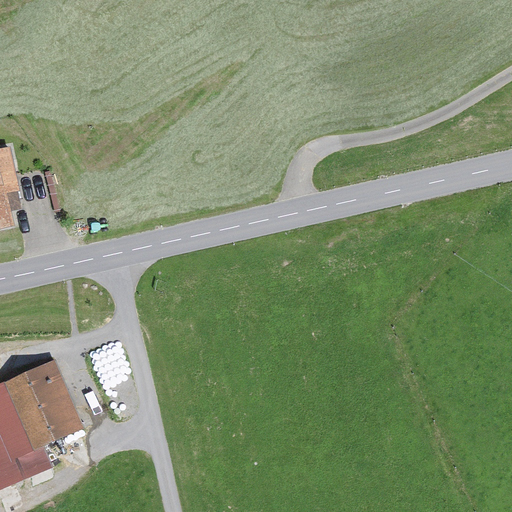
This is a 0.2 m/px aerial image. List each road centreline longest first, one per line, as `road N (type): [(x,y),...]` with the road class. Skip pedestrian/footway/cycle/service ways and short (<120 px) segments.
road 1 (tertiary): [(511,167),(0,279)]
road 2 (track): [(304,214),(300,182),(313,155),(416,128),(511,77)]
road 3 (track): [(117,255),(174,511)]
road 4 (track): [(154,422),(57,486),(0,510)]
